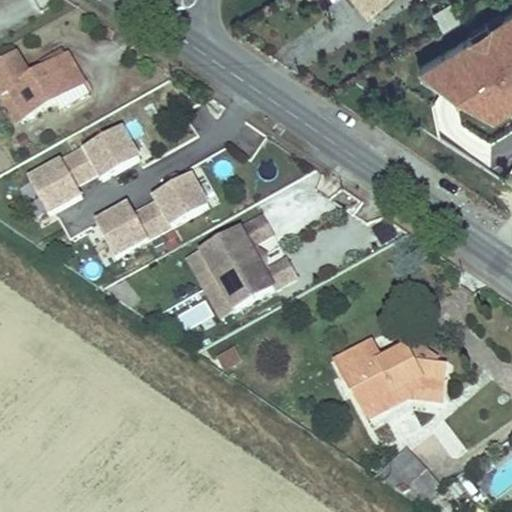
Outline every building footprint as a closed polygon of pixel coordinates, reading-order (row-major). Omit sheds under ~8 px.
[(364,0),(373,10),(384,0),(364,0)] [(511,15),(423,70),(493,114),(511,102),(511,15)] [(39,65),(43,73),(64,61),(60,54),(39,65)] [(64,61),(43,73),(28,81),(15,57),(0,65),(0,96),(0,97),(10,92),(24,115),(81,84),(68,59),(64,61)] [(124,128),(32,179),(52,215),(85,197),(79,186),(101,174),(105,180),(142,159),(124,128)] [(131,205),(98,223),(118,259),(211,207),(194,176),(156,196),(160,203),(137,215),(131,205)] [(268,271),(255,248),(277,235),(266,216),(204,251),(239,312),(301,277),(290,258),(268,271)] [(360,378),(347,386),(365,416),(410,390),(444,398),(451,367),(441,365),(443,359),(417,346),(410,350),(407,344),(384,356),(373,339),(346,353),(360,378)] [(224,372),(243,361),(234,346),(215,357),(224,372)] [(360,378),(346,353),(332,361),(347,386),(360,378)] [(442,405),(444,398),(410,390),(365,416),(371,425),(413,400),(442,405)] [(383,467),(424,506),(444,492),(401,450),(383,467)] [(444,492),(424,506),(431,511),(444,511),(461,495),(452,487),(444,492)]
